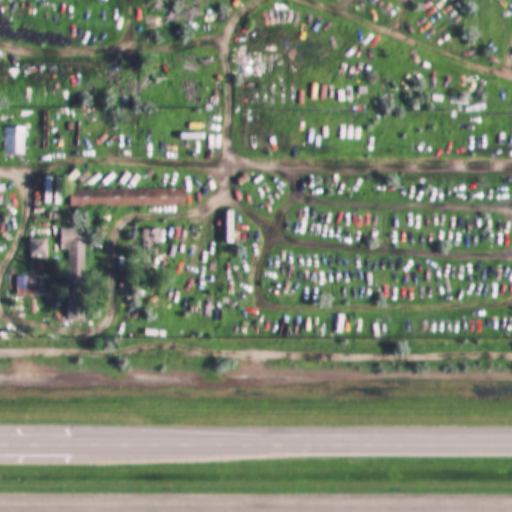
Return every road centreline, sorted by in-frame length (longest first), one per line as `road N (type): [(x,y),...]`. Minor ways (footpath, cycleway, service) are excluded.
road 1 (track): [(0,348),(261,358),(511,355)]
road 2 (trunk): [(511,442),(0,442)]
road 3 (trunk): [(0,506),(511,506)]
